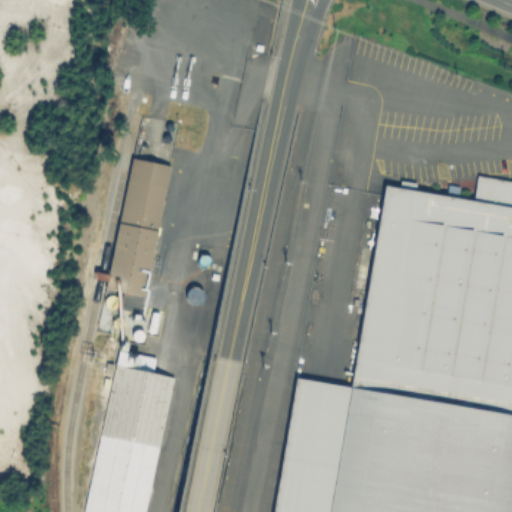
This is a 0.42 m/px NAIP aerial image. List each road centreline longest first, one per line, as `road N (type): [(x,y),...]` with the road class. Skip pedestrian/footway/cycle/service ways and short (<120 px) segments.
road 1 (tertiary): [(227,362),(306,0)]
road 2 (tertiary): [(198,511),(227,362)]
